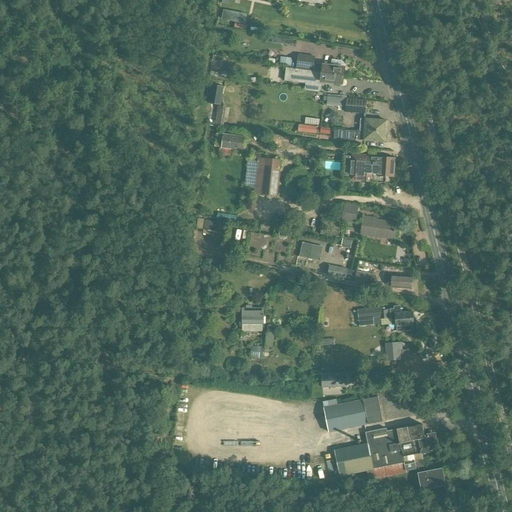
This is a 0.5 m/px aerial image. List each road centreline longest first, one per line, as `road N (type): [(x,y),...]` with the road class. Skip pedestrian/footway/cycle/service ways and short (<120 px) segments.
road 1 (primary): [(502,511),(376,0)]
road 2 (track): [(122,0),(96,259),(16,288)]
road 3 (track): [(159,511),(173,337)]
